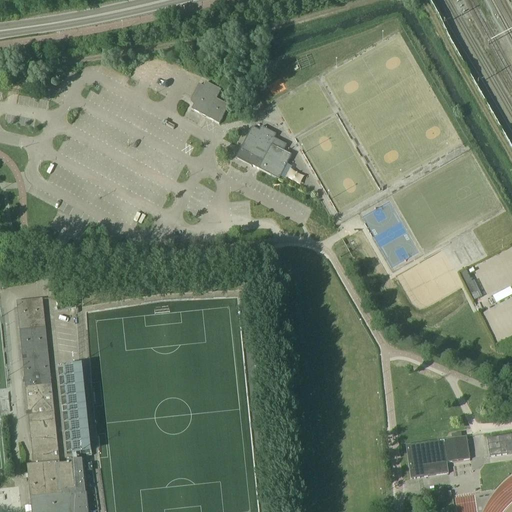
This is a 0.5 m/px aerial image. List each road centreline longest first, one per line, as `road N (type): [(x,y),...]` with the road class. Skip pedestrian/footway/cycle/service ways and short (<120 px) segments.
road 1 (track): [(371,0),(260,33),(50,67),(18,85),(9,107)]
road 2 (track): [(511,159),(422,0)]
road 3 (secondary): [(0,31),(171,0)]
